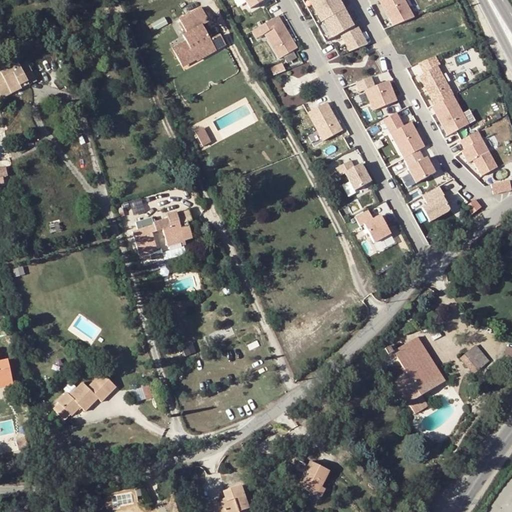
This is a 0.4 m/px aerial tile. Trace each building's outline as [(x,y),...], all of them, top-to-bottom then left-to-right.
[(242,0),(248,9),(264,0),(263,0),(242,0)] [(307,0),(300,0),(310,16),(315,25),(319,22),(315,14),(307,0)] [(339,34),(352,27),(342,10),(332,16),(330,13),(338,9),(334,3),(332,0),(307,0),(315,14),(319,22),(315,25),(324,42),(339,34)] [(337,0),(332,0),(334,3),(338,9),(330,13),(332,16),(342,10),(338,1),(337,0)] [(384,0),(379,3),(392,26),(413,18),(403,0),(384,0)] [(209,23),(200,7),(196,9),(205,25),(209,23)] [(205,25),(196,9),(178,19),(186,33),(182,36),(186,43),(173,50),(181,66),(195,59),(193,56),(212,45),(216,51),(225,46),(219,35),(210,40),(202,26),(205,25)] [(276,17),(271,20),(275,27),(280,24),(276,17)] [(271,20),(250,32),(254,39),(263,34),(277,60),(295,49),(280,24),(275,27),(271,20)] [(352,50),(366,45),(356,28),(353,29),(340,37),(344,43),(347,41),(352,50)] [(347,41),(344,43),(349,52),(352,50),(347,41)] [(195,59),(197,61),(216,51),(212,45),(193,56),(195,59)] [(27,82),(29,85),(36,81),(27,62),(19,66),(18,64),(1,73),(0,70),(0,92),(8,89),(9,91),(27,82)] [(362,79),(362,66),(344,66),(345,79),(362,79)] [(436,67),(418,77),(434,105),(452,95),(436,67)] [(373,87),(369,77),(355,83),(359,92),(364,91),(372,111),(396,101),(387,81),(373,87)] [(8,89),(0,92),(0,96),(1,99),(29,85),(27,82),(9,91),(8,89)] [(434,105),(430,108),(446,137),(467,125),(451,96),(434,105)] [(341,131),(326,103),(307,113),(322,141),(341,131)] [(399,121),(395,113),(381,120),(386,128),(399,121)] [(403,127),(399,121),(386,128),(389,134),(403,127)] [(403,159),(418,150),(424,147),(410,123),(389,134),(403,159)] [(205,126),(197,129),(203,145),(212,142),(205,126)] [(474,133),(456,142),(461,151),(458,152),(464,164),(469,162),(478,178),(494,169),(474,133)] [(418,150),(403,159),(407,168),(406,168),(415,184),(434,173),(425,158),(423,159),(418,150)] [(349,161),(335,169),(339,176),(344,174),(353,191),(369,183),(359,164),(353,168),(349,161)] [(0,176),(9,175),(7,165),(0,166),(0,176)] [(508,180),(489,185),(492,196),(511,191),(508,180)] [(443,196),(438,187),(423,195),(428,204),(423,207),(430,221),(447,212),(448,209),(442,197),(443,196)] [(481,208),(475,200),(465,208),(471,215),(481,208)] [(372,220),(367,210),(354,218),(359,227),(363,225),(373,243),(389,234),(379,216),(372,220)] [(183,238),(184,241),(185,241),(192,239),(189,227),(180,229),(179,224),(187,222),(192,221),(189,211),(176,215),(175,212),(166,215),(168,219),(153,223),(156,231),(162,230),(167,243),(183,238)] [(183,238),(167,243),(168,247),(184,242),(184,241),(183,238)] [(393,351),(403,367),(407,373),(420,395),(444,381),(436,368),(417,337),(397,349),(394,344),(384,349),(387,354),(393,351)] [(468,352),(481,367),(489,361),(475,345),(468,352)] [(460,358),(473,374),(481,367),(468,352),(460,358)] [(0,381),(11,379),(7,359),(0,361),(0,381)] [(67,393),(57,402),(71,416),(80,407),(85,412),(98,399),(101,402),(115,387),(102,373),(88,388),(83,383),(70,396),(67,393)] [(420,395),(407,373),(404,376),(395,381),(408,403),(420,395)] [(0,388),(12,386),(11,379),(0,381),(0,388)] [(150,384),(134,389),(138,401),(154,396),(150,384)] [(427,406),(420,395),(408,403),(415,414),(427,406)] [(310,461),(298,486),(317,496),(321,487),(329,471),(310,461)] [(212,503),(204,505),(206,511),(237,511),(247,509),(240,486),(222,491),(224,499),(225,501),(220,503),(212,505),(212,503)] [(321,487),(317,496),(321,498),(325,489),(321,487)] [(130,501),(130,492),(115,492),(115,501),(130,501)]
